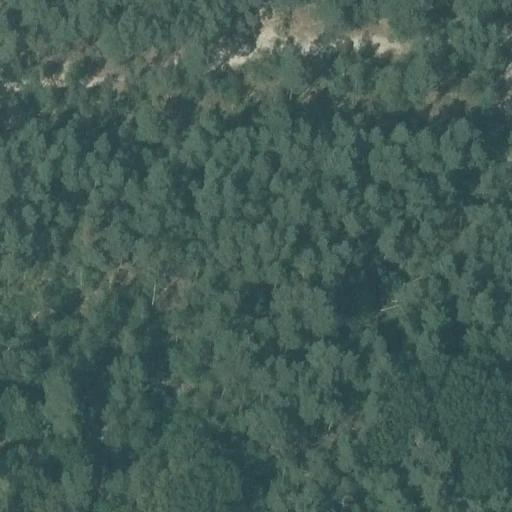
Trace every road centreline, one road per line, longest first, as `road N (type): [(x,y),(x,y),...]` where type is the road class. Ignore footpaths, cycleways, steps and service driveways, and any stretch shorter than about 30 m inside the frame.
road 1 (track): [(0,81),(511,38)]
road 2 (track): [(93,511),(99,397),(0,397)]
